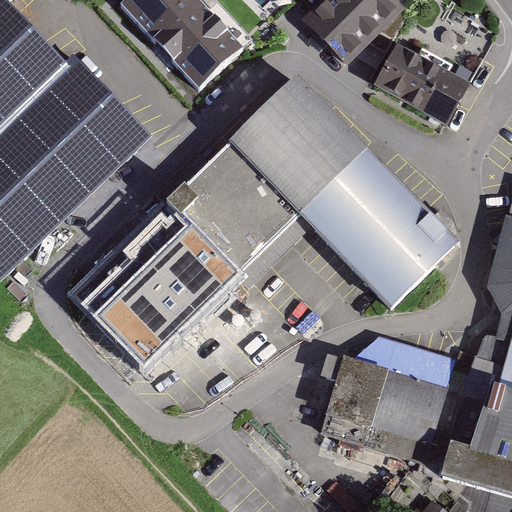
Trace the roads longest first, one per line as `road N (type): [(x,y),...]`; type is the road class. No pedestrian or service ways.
road 1 (unclassified): [(457,169),(384,129),(304,68),(265,66),(57,266),(51,292),(59,323),(150,421),(175,431),(204,425),(314,352),(354,334),(437,320),(455,307),(477,244),(472,206)]
road 2 (unknown): [(195,511),(58,364),(0,325)]
